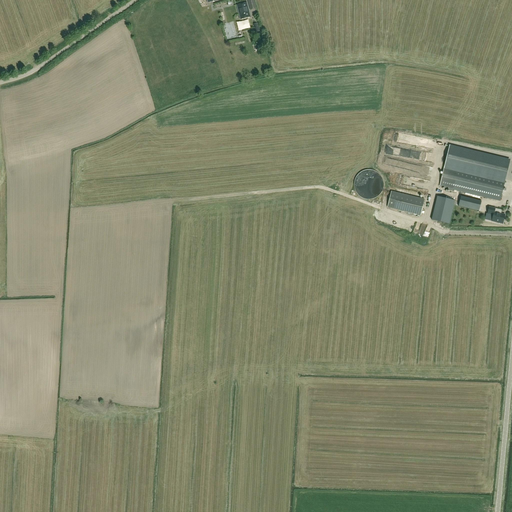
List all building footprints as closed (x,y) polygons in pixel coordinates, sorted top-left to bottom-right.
[(255,8),(253,0),(247,0),(250,9),(255,8)] [(246,3),(237,5),(240,20),(250,17),(246,3)] [(477,150),(478,144),(456,141),(455,151),(475,154),(476,150),(477,150)] [(494,165),(511,170),(511,166),(509,166),(510,164),(495,160),(494,165)] [(452,189),(500,201),(505,180),(457,169),(452,189)] [(387,207),(420,215),(424,200),(391,192),(387,207)] [(481,201),(461,196),(458,206),(479,211),(481,201)] [(455,201),(437,197),(431,220),(449,224),(455,201)] [(495,208),(489,207),(487,213),(493,215),(491,221),(502,224),(505,215),(494,212),(495,208)]
